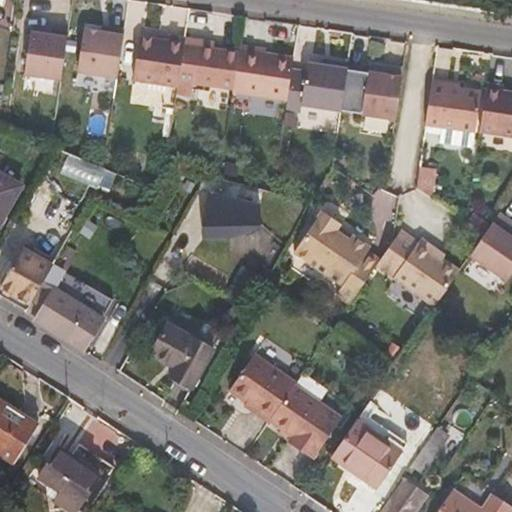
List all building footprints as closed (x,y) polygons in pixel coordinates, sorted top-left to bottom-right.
[(110,26),(109,32),(85,29),(79,69),(118,76),(126,28),(110,26)] [(26,67),(63,72),(69,30),(52,27),(51,33),(32,30),(26,67)] [(171,35),(170,40),(142,35),(135,79),(179,86),(180,79),(186,43),(187,37),(171,35)] [(240,52),(186,43),(180,79),(235,88),(240,52)] [(288,101),(290,88),(294,67),(295,57),(267,52),(268,48),(242,44),(240,52),(235,88),(234,92),(288,101)] [(290,88),(288,101),(288,106),(302,108),(303,102),(339,109),(349,61),(330,57),(329,63),(310,59),(308,69),(294,67),(290,88)] [(363,113),(397,118),(404,69),(388,67),(387,73),(381,72),(369,70),(363,113)] [(448,85),(449,81),(433,79),(426,123),(476,130),(482,90),(460,87),(448,85)] [(509,85),(488,82),(481,126),(511,131),(511,90),(508,90),(509,85)] [(0,221),(21,184),(0,171),(0,221)] [(211,196),(199,189),(184,216),(203,226),(203,237),(238,235),(262,226),(261,205),(211,192),(211,196)] [(338,294),(350,302),(379,258),(367,250),(370,246),(351,234),(348,238),(335,229),(340,222),(321,210),(294,252),(344,285),(338,294)] [(511,239),(505,235),(511,225),(511,224),(498,215),(469,256),(506,282),(511,272),(511,239)] [(435,251),(437,247),(422,237),(421,239),(408,230),(382,268),(436,305),(461,269),(435,251)] [(29,303),(41,281),(43,282),(53,264),(23,248),(1,287),(29,303)] [(240,303),(256,275),(243,268),(226,296),(240,303)] [(44,307),(36,320),(85,349),(103,318),(45,283),(34,301),(44,307)] [(191,316),(174,313),(168,323),(213,348),(221,333),(191,316)] [(172,376),(191,387),(213,348),(168,323),(151,354),(175,368),(172,376)] [(269,420),(294,384),(296,381),(255,353),(230,389),(247,401),(245,405),(269,421),(269,420)] [(294,384),(269,420),(292,436),(288,441),(313,458),(341,417),(294,384)] [(0,399),(0,453),(13,462),(38,423),(0,399)] [(378,486),(402,451),(357,419),(333,455),(378,486)] [(433,458),(450,432),(438,423),(421,449),(433,458)] [(61,491),(56,499),(73,511),(75,511),(100,476),(59,447),(38,475),(61,491)] [(403,480),(381,511),(414,511),(426,495),(403,480)] [(452,490),(437,511),(489,511),(499,497),(494,494),(482,510),(452,490)] [(511,511),(511,505),(499,497),(489,511),(511,511)]
